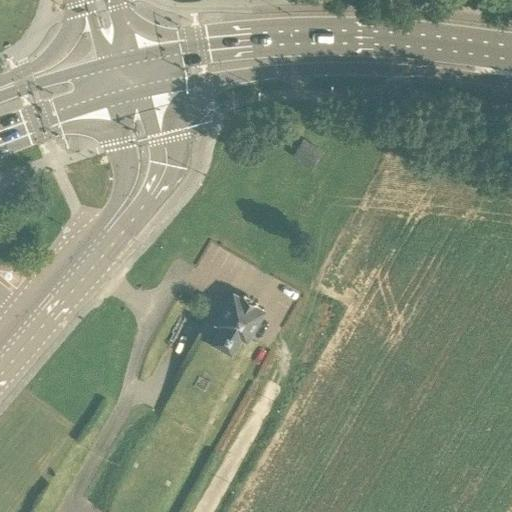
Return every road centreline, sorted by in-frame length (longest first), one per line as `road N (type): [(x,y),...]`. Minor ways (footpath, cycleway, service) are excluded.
road 1 (secondary): [(511,54),(340,37),(209,45),(121,61)]
road 2 (secondary): [(132,96),(336,71),(511,85)]
road 3 (residential): [(31,323),(141,185),(147,158),(132,96)]
road 4 (secondary): [(0,138),(132,96)]
road 5 (secondary): [(121,61),(0,97)]
